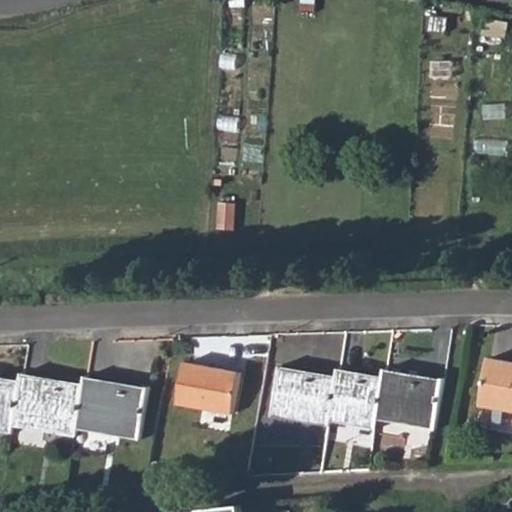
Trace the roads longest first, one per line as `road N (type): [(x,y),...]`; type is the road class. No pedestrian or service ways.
road 1 (track): [(511,475),(331,481),(0,510)]
road 2 (residential): [(0,320),(511,304)]
